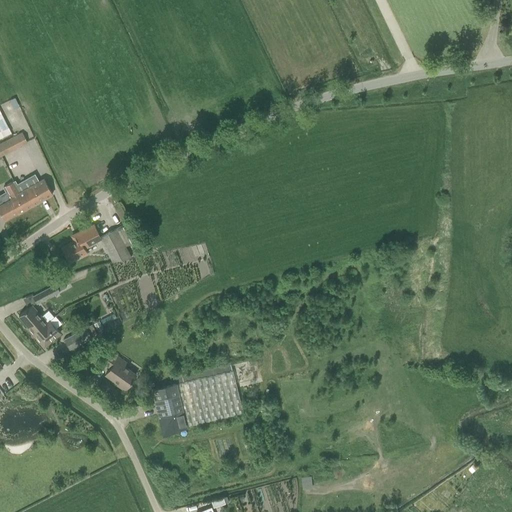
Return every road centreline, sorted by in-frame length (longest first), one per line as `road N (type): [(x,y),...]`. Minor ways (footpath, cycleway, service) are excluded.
road 1 (unclassified): [(0,261),(111,190),(307,102),(511,60)]
road 2 (unclassified): [(153,511),(117,436),(32,363),(0,323)]
